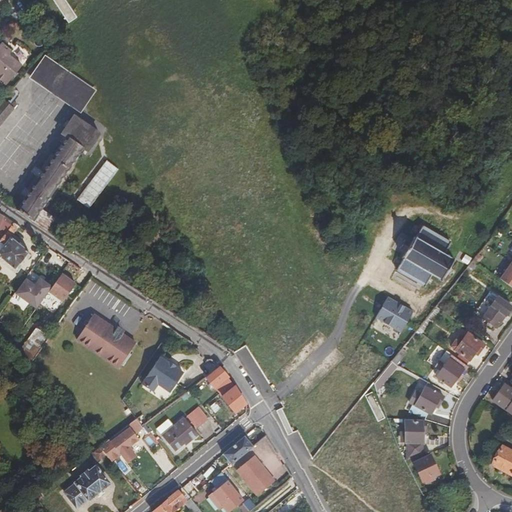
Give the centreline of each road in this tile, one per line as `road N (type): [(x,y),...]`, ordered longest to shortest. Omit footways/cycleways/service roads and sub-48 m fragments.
road 1 (trunk): [(104,0),(221,197),(366,511)]
road 2 (trunk): [(402,511),(244,180),(144,0)]
road 3 (residential): [(0,206),(229,358),(260,409)]
road 4 (residential): [(487,498),(465,467),(458,425),(511,337)]
road 5 (residential): [(136,511),(260,409)]
